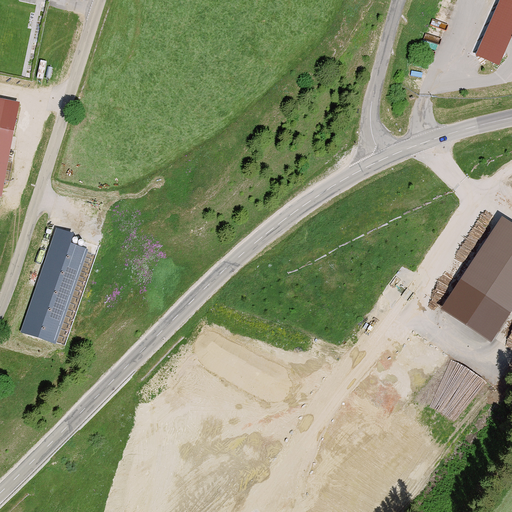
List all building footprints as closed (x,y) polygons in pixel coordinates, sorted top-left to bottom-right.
[(445,0),(442,0),(437,19),(454,23),(459,3),(445,0)] [(511,23),(511,0),(499,0),(472,57),(492,66),(511,23)] [(0,191),(14,118),(0,115),(0,191)] [(511,319),(511,227),(501,221),(458,285),(511,322),(511,319)] [(70,272),(57,266),(23,338),(37,344),(40,337),(43,339),(70,281),(67,279),(70,272)]
